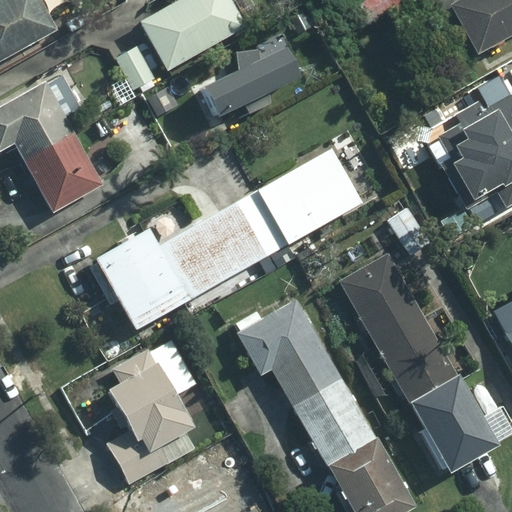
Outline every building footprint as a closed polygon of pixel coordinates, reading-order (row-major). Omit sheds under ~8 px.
[(0,0),(0,57),(47,30),(41,19),(69,3),(67,0),(0,0)] [(233,0),(186,0),(131,32),(159,80),(250,28),(233,0)] [(470,58),(511,35),(511,0),(455,0),(443,7),(470,58)] [(293,82),(276,52),(192,98),(209,128),(293,82)] [(430,129),(427,151),(463,216),(494,198),(503,213),(511,207),(511,97),(508,100),(496,78),(468,93),(475,105),(430,129)] [(0,154),(9,149),(18,164),(68,134),(62,123),(74,115),(53,79),(0,110),(0,154)] [(179,141),(171,125),(158,132),(166,147),(179,141)] [(100,189),(68,134),(18,164),(49,218),(100,189)] [(328,152),(260,190),(291,248),(360,208),(328,152)] [(260,190),(171,241),(203,297),(291,248),(260,190)] [(406,210),(385,224),(408,259),(429,245),(406,210)] [(132,337),(203,297),(171,241),(155,250),(146,234),(91,265),(93,269),(87,272),(109,310),(115,307),(132,337)] [(335,284),(365,338),(416,311),(386,257),(335,284)] [(269,375),(283,401),(332,374),(307,330),(292,303),(258,323),(253,314),(232,326),(238,337),(234,339),(258,381),(269,375)] [(450,372),(416,311),(365,338),(400,399),(450,372)] [(511,331),(502,338),(511,355),(511,331)] [(194,387),(169,340),(110,372),(119,388),(103,397),(124,435),(104,446),(127,488),(192,452),(184,440),(191,436),(171,400),(194,387)] [(484,432),(450,372),(400,399),(446,482),(496,454),(493,448),(507,441),(498,425),(484,432)] [(368,436),(332,374),(283,401),(319,464),(368,436)] [(411,511),(389,473),(368,436),(319,464),(346,511),(411,511)] [(235,511),(215,478),(165,506),(168,511),(235,511)]
